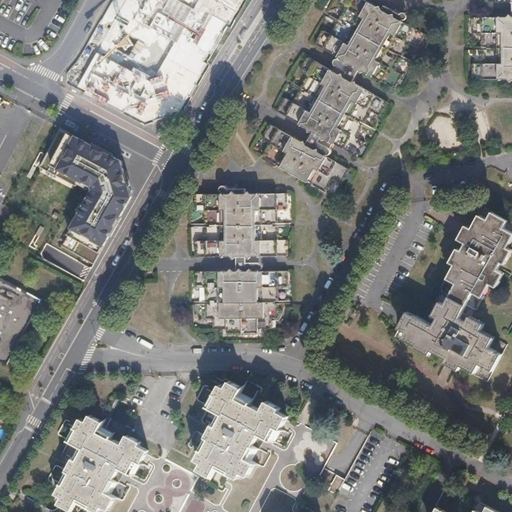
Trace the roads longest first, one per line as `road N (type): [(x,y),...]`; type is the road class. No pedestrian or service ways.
road 1 (residential): [(511,156),(389,185),(283,367)]
road 2 (residential): [(184,163),(76,346)]
road 3 (residential): [(283,367),(469,461)]
road 4 (residential): [(76,346),(283,367)]
road 5 (residential): [(279,0),(184,163)]
road 6 (residential): [(34,87),(184,163)]
road 7 (residential): [(76,346),(0,479)]
